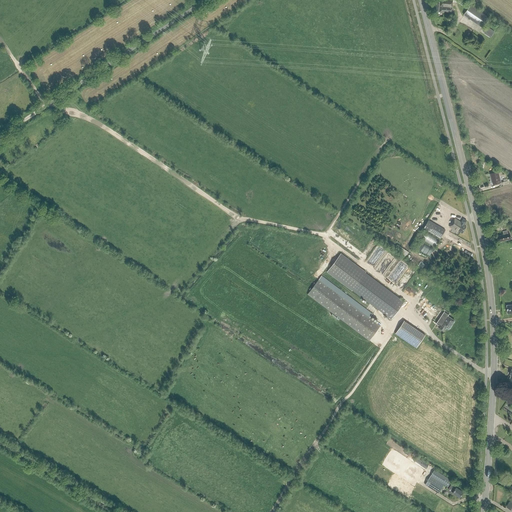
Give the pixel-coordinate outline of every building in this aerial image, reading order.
[(436,11),(435,16),(439,17),(440,13),(451,14),(452,0),(440,0),(440,2),(433,2),(432,11),(436,11)] [(490,18),(471,5),(463,15),(483,28),(490,18)] [(488,27),(485,31),(492,36),(495,32),(488,27)] [(494,184),(501,183),(499,176),(502,175),(502,172),(498,173),(498,172),(490,174),(492,180),(493,180),(494,184)] [(467,221),(463,219),(461,222),(455,218),(449,227),(457,231),(457,230),(462,233),(466,227),(464,225),(467,221)] [(429,220),(424,228),(440,238),(445,230),(429,220)] [(505,241),(511,239),(510,236),(511,236),(511,235),(511,232),(508,234),(507,230),(503,231),(504,235),(498,237),(499,241),(505,240),(505,241)] [(439,241),(425,232),(421,239),(435,248),(439,241)] [(428,257),(433,250),(419,242),(415,249),(428,257)] [(399,245),(396,249),(406,256),(409,252),(399,245)] [(352,290),(391,319),(404,302),(366,273),(341,254),(327,272),(352,291),(352,290)] [(369,341),(380,326),(319,280),(308,295),(369,341)] [(449,329),(455,321),(448,316),(450,314),(445,311),(436,324),(441,327),(439,329),(443,332),(446,327),(449,329)] [(416,348),(424,335),(402,320),(393,334),(416,348)] [(435,470),(425,484),(438,493),(444,485),(447,487),(451,481),(435,470)] [(453,493),(460,498),(463,492),(456,488),(451,485),(447,491),(452,494),(453,493)]
